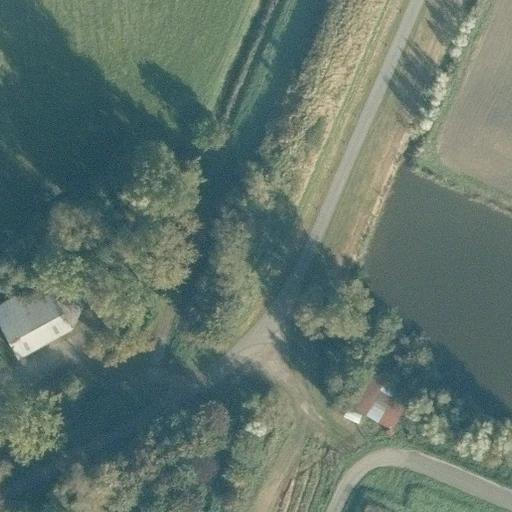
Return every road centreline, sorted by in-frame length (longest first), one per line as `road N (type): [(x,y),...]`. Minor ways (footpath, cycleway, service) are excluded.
road 1 (unclassified): [(421,0),(269,343),(0,499)]
road 2 (track): [(269,343),(203,511)]
